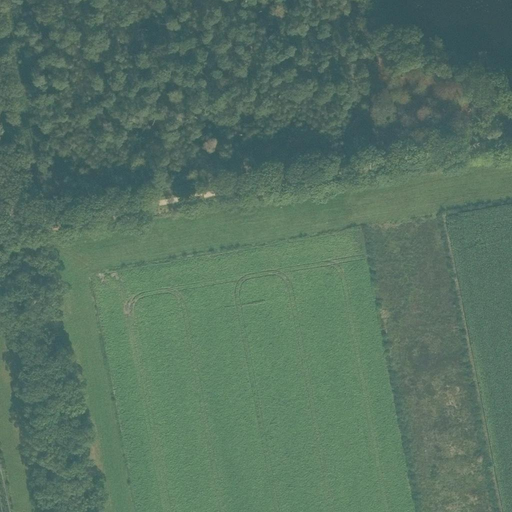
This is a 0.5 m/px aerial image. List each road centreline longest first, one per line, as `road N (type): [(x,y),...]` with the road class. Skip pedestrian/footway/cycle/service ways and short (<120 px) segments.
road 1 (track): [(511,140),(21,224)]
road 2 (track): [(21,224),(74,511)]
